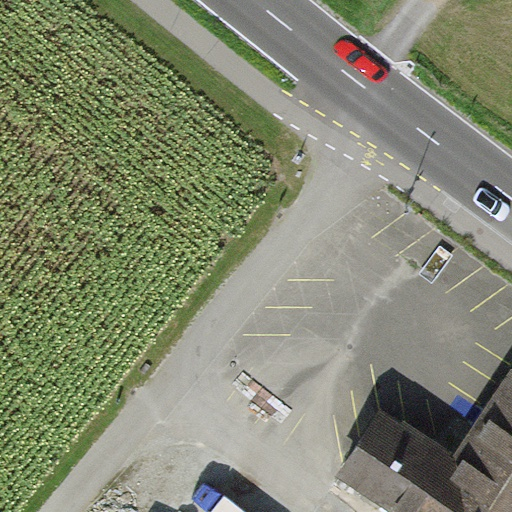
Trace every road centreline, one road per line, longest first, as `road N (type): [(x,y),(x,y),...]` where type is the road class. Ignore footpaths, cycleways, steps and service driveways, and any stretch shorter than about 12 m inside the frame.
road 1 (track): [(387,109),(65,511)]
road 2 (primary): [(511,199),(387,109),(259,0)]
